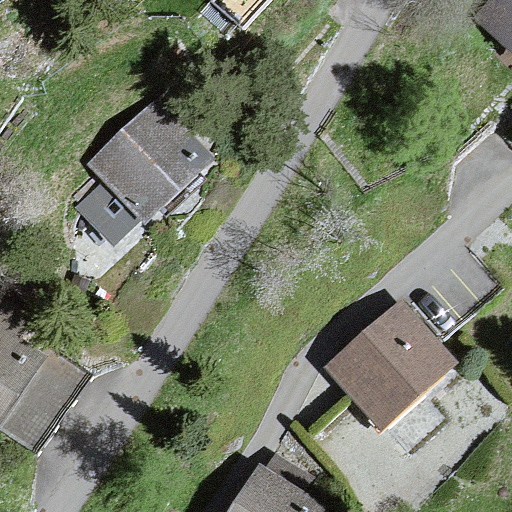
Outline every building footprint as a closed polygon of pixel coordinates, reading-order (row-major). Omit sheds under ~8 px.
[(511,0),(496,0),(482,15),(511,42),(511,0)] [(205,159),(154,106),(93,165),(108,181),(81,206),(112,239),(136,215),(141,220),(205,159)] [(452,362),(403,306),(332,367),(381,424),(452,362)] [(15,323),(0,313),(0,414),(41,354),(8,333),(15,323)] [(318,511),(321,507),(262,469),(234,511),(318,511)]
